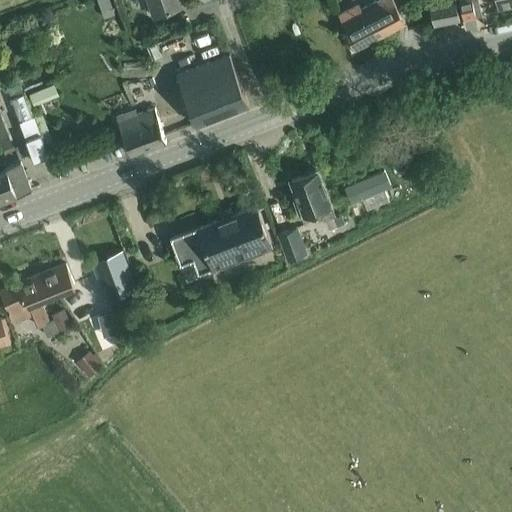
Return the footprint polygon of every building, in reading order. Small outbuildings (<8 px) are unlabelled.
[(147,0),(153,15),(180,6),(177,0),(147,0)] [(404,23),(392,0),(373,0),(360,7),(357,3),(336,14),(354,49),(404,23)] [(427,0),(433,24),(459,19),(455,0),(427,0)] [(458,0),(463,18),(475,15),(472,0),(458,0)] [(196,123),(248,103),(229,52),(176,73),(196,123)] [(53,69),(58,81),(74,74),(69,63),(53,69)] [(54,81),(28,92),(33,104),(59,93),(54,81)] [(153,106),(123,117),(122,113),(116,116),(122,133),(124,137),(129,152),(165,139),(163,134),(158,120),(154,109),(153,106)] [(33,160),(49,155),(34,114),(19,119),(33,160)] [(0,171),(0,201),(31,189),(20,160),(5,166),(7,169),(0,171)] [(334,212),(330,204),(331,204),(324,186),(317,167),(290,177),(298,197),(294,198),(299,210),(302,209),(304,214),(320,208),(324,216),(334,212)] [(257,203),(171,235),(181,262),(194,258),(199,272),(272,245),(264,222),(257,203)] [(335,224),(343,221),(340,212),(332,216),(335,224)] [(286,259),(307,251),(297,225),(276,233),(286,259)] [(107,302),(137,290),(121,250),(91,262),(107,302)] [(26,302),(39,297),(74,282),(65,262),(17,281),(26,302)] [(26,302),(17,281),(0,287),(0,289),(9,311),(14,308),(19,318),(32,312),(38,324),(42,323),(47,334),(59,329),(54,318),(49,320),(39,297),(26,302)] [(68,303),(85,300),(83,288),(66,291),(68,303)] [(113,317),(131,309),(128,302),(111,309),(113,317)] [(64,306),(52,311),(59,328),(71,324),(64,306)] [(114,330),(110,311),(99,314),(104,333),(114,330)] [(0,315),(0,343),(10,340),(1,315),(0,315)] [(88,376),(102,364),(89,349),(75,360),(88,376)]
